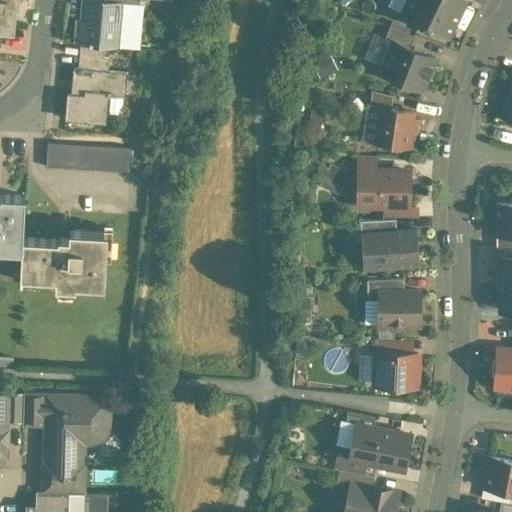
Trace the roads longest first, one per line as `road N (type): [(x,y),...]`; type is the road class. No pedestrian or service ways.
road 1 (residential): [(454,409),(457,151)]
road 2 (residential): [(55,0),(43,118),(0,116)]
road 3 (residential): [(457,151),(469,91),(511,0)]
